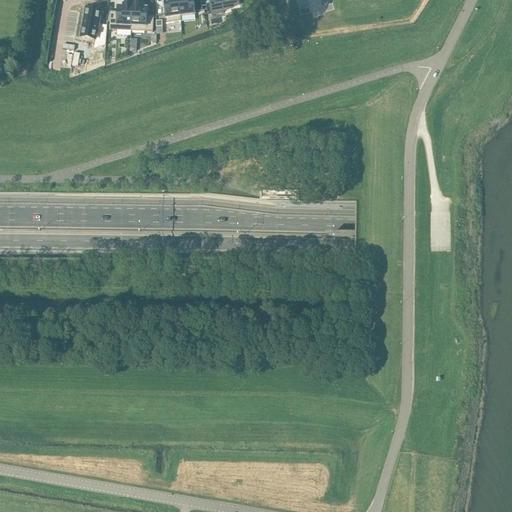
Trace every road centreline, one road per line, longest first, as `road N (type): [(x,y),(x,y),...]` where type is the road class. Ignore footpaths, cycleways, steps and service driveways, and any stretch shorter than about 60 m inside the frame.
road 1 (unclassified): [(373,511),(407,403),(410,145),(418,106),(470,0)]
road 2 (primary): [(511,225),(0,219)]
road 3 (primary): [(0,240),(511,246)]
road 4 (unclassified): [(237,511),(0,470)]
